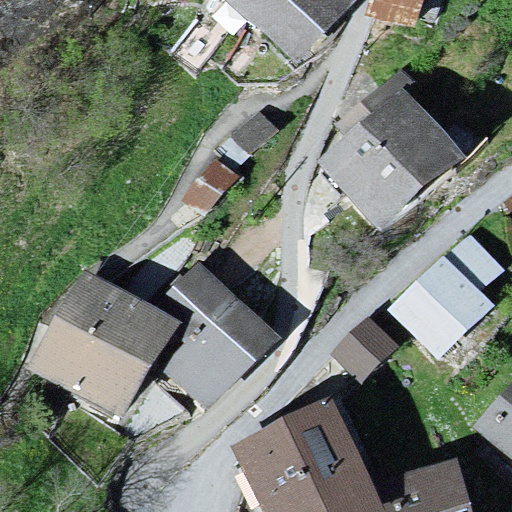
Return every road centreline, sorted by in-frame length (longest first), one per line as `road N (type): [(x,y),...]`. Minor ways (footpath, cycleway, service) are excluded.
road 1 (residential): [(137,511),(137,489),(147,475),(204,434),(277,357),(290,319),(306,167),(364,0)]
road 2 (residential): [(511,182),(412,263),(230,447),(208,475),(209,511)]
